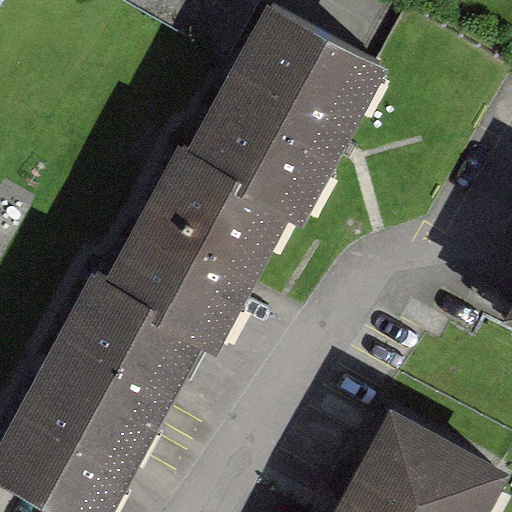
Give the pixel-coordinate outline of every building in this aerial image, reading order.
[(149,0),(232,47),(257,0),(149,0)] [(304,206),(389,47),(300,0),(257,0),(232,47),(188,129),(242,158),(236,170),(291,199),(304,206)] [(236,170),(242,158),(188,129),(180,125),(108,258),(158,285),(152,297),(204,325),(219,333),(291,199),(236,170)] [(94,251),(0,425),(0,460),(96,511),(102,511),(204,325),(152,297),(158,285),(108,258),(94,251)] [(479,511),(511,454),(511,453),(391,388),(322,511),(479,511)]
